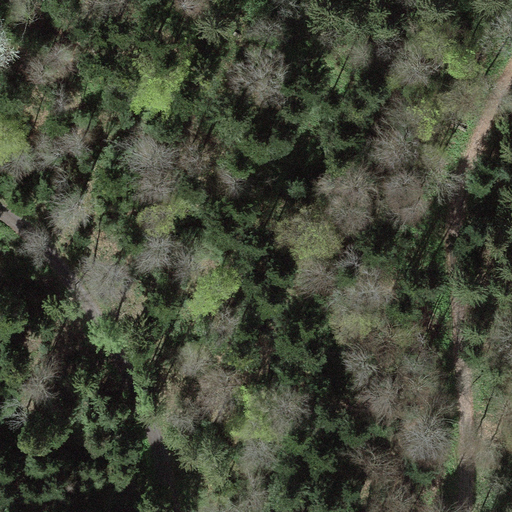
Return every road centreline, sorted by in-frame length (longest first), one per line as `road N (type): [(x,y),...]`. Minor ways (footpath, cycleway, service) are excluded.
road 1 (track): [(472,511),(475,459),(453,254),(463,187),(511,80)]
road 2 (track): [(173,511),(135,384),(97,314),(55,254),(0,211)]
